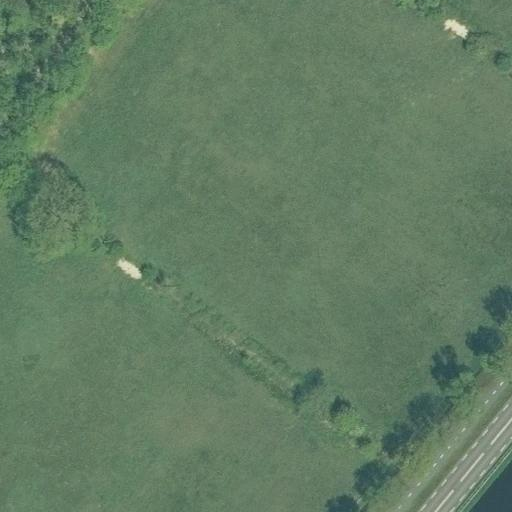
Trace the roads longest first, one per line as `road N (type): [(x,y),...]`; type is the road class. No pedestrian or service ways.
road 1 (track): [(95,0),(0,127)]
road 2 (primary): [(436,511),(511,419)]
